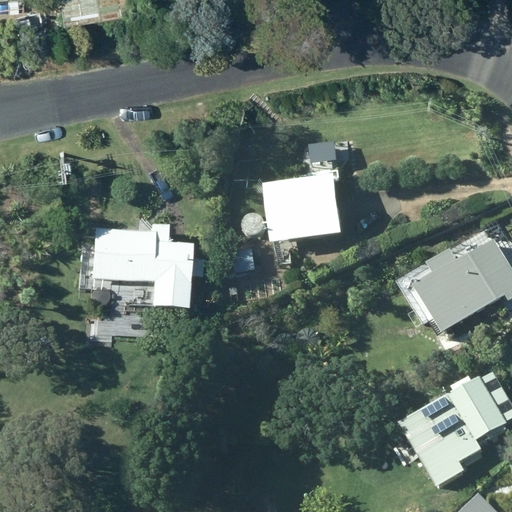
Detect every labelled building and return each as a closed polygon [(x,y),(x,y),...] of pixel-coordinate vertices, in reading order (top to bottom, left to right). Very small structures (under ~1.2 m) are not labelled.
[(57,0),(60,17),(138,6),(137,0),(57,0)] [(268,183),(276,242),(348,232),(340,171),(349,158),(347,140),(298,148),(301,166),(316,177),(268,183)] [(189,308),(193,243),(168,242),(169,226),(152,225),(151,232),(96,228),(93,278),(153,282),(152,306),(189,308)] [(418,284),(448,333),(509,296),(511,301),(511,262),(497,238),(459,260),(453,250),(434,261),(440,271),(418,284)] [(248,258),(265,256),(264,243),(247,244),(248,258)] [(128,319),(98,316),(96,335),(126,338),(128,319)] [(486,380),(484,378),(477,382),(473,376),(457,386),(461,392),(433,409),(465,460),(457,468),(463,477),(476,467),(471,457),(485,448),(482,442),(511,422),(511,421),(511,420),(511,399),(496,374),(486,380)]
